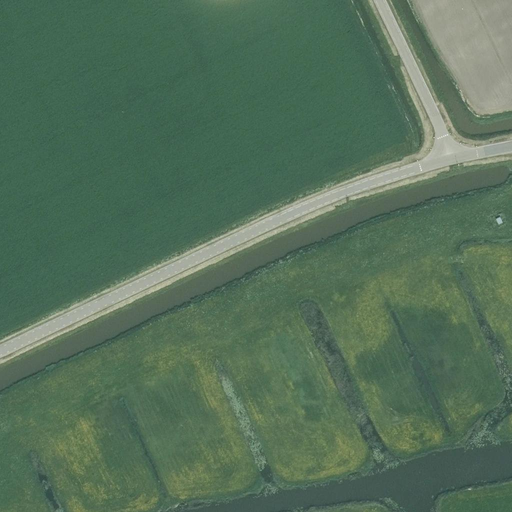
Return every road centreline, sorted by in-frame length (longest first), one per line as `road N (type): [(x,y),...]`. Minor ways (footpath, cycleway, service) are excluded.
road 1 (unclassified): [(0,351),(325,199),(450,157)]
road 2 (residential): [(450,157),(378,0)]
